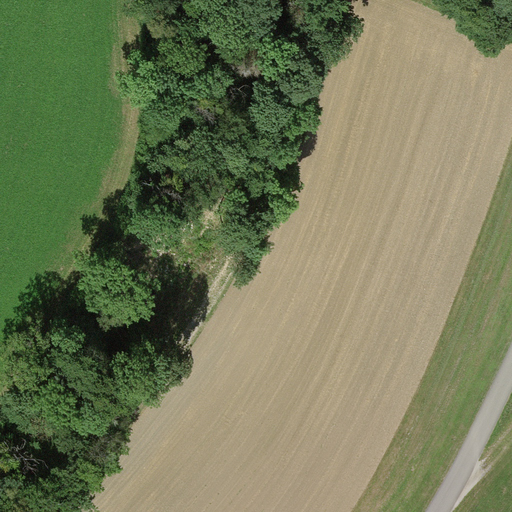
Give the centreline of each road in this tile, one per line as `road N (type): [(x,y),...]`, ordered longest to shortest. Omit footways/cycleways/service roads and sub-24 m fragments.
road 1 (track): [(295,0),(236,232),(185,328),(38,511)]
road 2 (unclassified): [(436,511),(511,366)]
